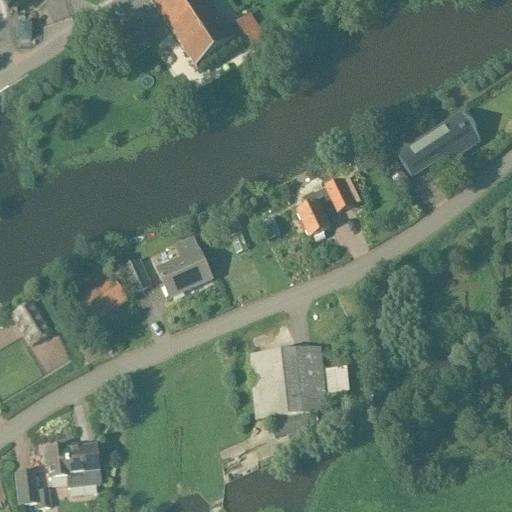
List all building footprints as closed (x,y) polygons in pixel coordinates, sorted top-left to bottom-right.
[(195,69),(235,43),(206,0),(154,0),(151,2),(195,69)] [(249,16),(236,25),(255,55),(269,46),(249,16)] [(119,71),(151,47),(135,25),(103,49),(119,71)] [(15,41),(16,41),(30,41),(30,33),(30,32),(30,27),(15,27),(15,41)] [(478,144),(470,131),(465,135),(455,120),(417,144),(412,136),(391,149),(411,181),(437,164),(439,169),(478,144)] [(401,195),(410,190),(401,176),(393,181),(401,195)] [(338,216),(353,209),(340,183),(325,190),(326,191),(315,196),(314,195),(302,201),(306,209),(296,214),(309,242),(330,232),(319,208),(331,202),(338,216)] [(284,186),(269,194),(275,204),(289,196),(284,186)] [(170,301),(211,282),(193,240),(175,249),(180,261),(156,271),(170,301)] [(134,295),(150,288),(139,263),(123,270),(134,295)] [(87,327),(126,303),(114,283),(74,306),(87,327)] [(30,349),(47,338),(27,305),(10,316),(30,349)] [(319,349),(248,357),(256,422),(272,421),(275,439),(305,435),(304,426),(317,424),(316,416),(327,415),(319,349)] [(349,395),(347,370),(325,372),(328,397),(349,395)] [(46,483),(64,481),(66,492),(97,488),(92,449),(62,452),(62,450),(43,452),(46,483)] [(37,511),(48,510),(46,493),(34,494),(32,474),(14,476),(17,508),(37,506),(37,511)]
